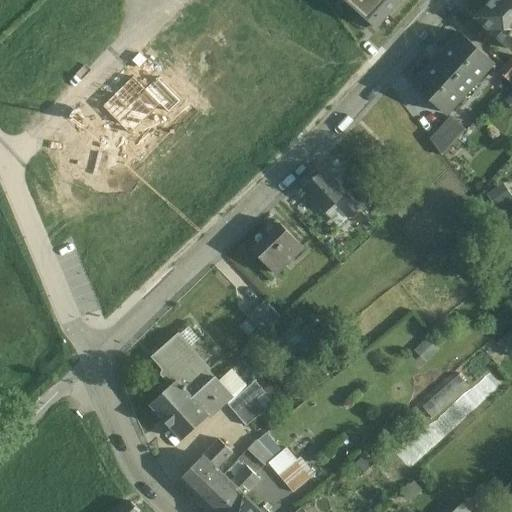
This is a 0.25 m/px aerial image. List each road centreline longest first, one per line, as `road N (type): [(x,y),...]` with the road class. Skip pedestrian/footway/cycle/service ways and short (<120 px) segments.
road 1 (residential): [(94,357),(389,73),(453,0)]
road 2 (residential): [(7,162),(168,0)]
road 3 (residential): [(7,162),(94,357)]
road 4 (residential): [(183,511),(159,490),(94,357)]
